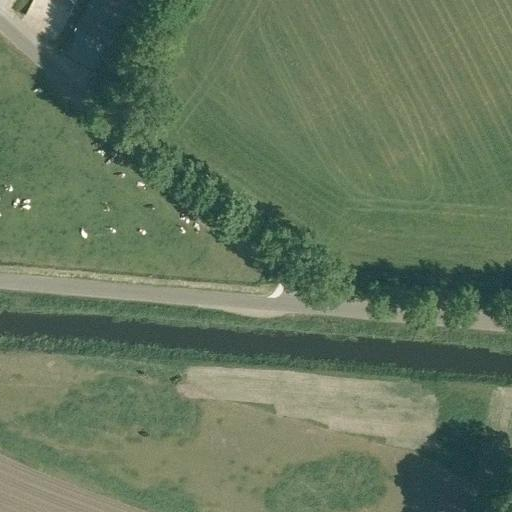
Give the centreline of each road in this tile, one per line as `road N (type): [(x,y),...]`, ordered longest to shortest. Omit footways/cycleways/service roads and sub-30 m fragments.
road 1 (unclassified): [(307,308),(303,286),(281,258),(144,156),(0,24)]
road 2 (unclassified): [(0,284),(307,308)]
road 3 (unclassified): [(307,308),(511,325)]
